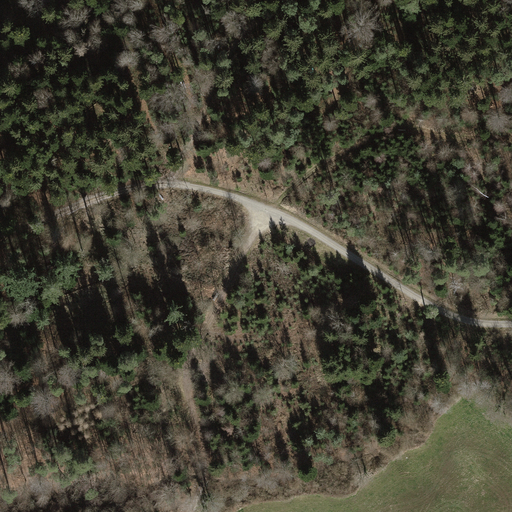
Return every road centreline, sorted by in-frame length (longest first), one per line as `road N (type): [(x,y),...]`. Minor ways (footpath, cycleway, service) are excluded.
road 1 (track): [(511,324),(440,312),(308,226),(166,182),(0,233)]
road 2 (track): [(272,209),(199,331),(186,371),(210,465),(190,511)]
road 3 (track): [(166,182),(231,55),(251,26),(285,0)]
